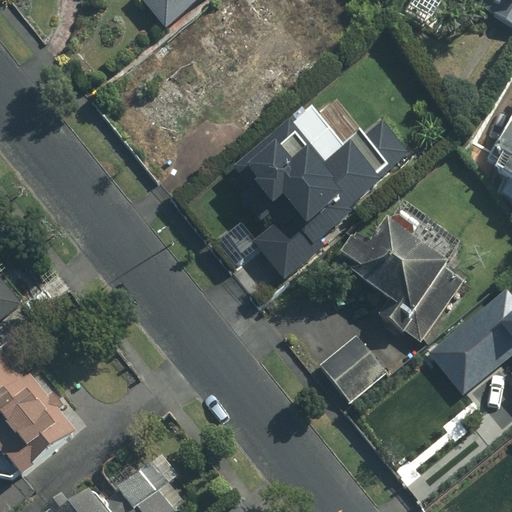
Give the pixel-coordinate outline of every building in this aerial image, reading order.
[(212,0),(144,0),(171,33),(212,0)] [(511,0),(463,0),(511,28),(511,0)] [(279,9),(277,10),(260,25),(256,20),(247,28),(235,14),(205,40),(213,49),(197,63),(210,79),(194,93),(176,73),(142,103),(182,149),(215,120),(210,114),(228,99),(251,126),(264,115),(271,123),(305,94),(296,84),(304,76),(301,72),(322,54),(314,44),(315,42),(316,40),(316,38),(317,36),(318,34),(318,32),(318,30),(318,28),(318,26),(318,24),(317,22),(317,20),(316,18),(315,16),(314,15),(312,13),(311,11),(309,10),(308,9),(306,8),(304,7),(302,6),(300,5),(298,5),(296,4),(294,4),(292,4),(290,4),(288,5),(286,5),(284,6),(282,7),(280,8),(279,9)] [(258,190),(266,183),(285,205),(293,198),(301,208),(260,243),(290,279),(361,218),(352,206),(413,155),(382,118),(350,145),(318,108),(243,171),(258,190)] [(511,135),(489,170),(511,184),(511,135)] [(362,235),(344,263),(398,298),(386,317),(428,343),(471,277),(458,268),(461,263),(399,222),(382,248),(362,235)] [(0,326),(28,305),(1,271),(0,271),(0,326)] [(511,292),(436,354),(469,394),(511,359),(511,292)] [(361,335),(325,367),(357,404),(393,373),(361,335)] [(80,433),(11,354),(0,363),(0,440),(30,475),(80,433)] [(183,511),(199,499),(164,458),(108,504),(101,496),(81,511),(183,511)]
